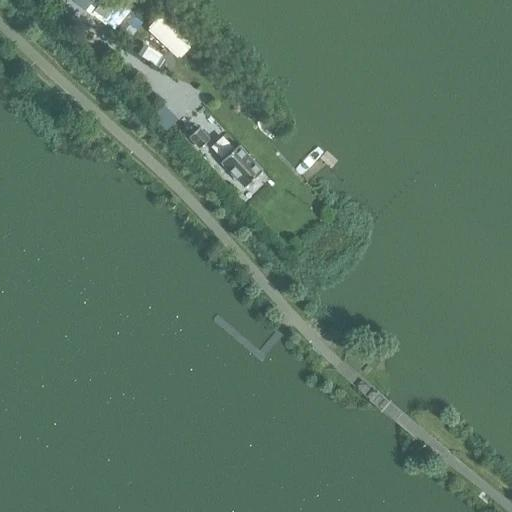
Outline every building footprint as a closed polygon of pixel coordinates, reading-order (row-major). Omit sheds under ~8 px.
[(80,0),(89,9),(98,0),(80,0)] [(128,7),(123,17),(138,25),(143,14),(128,7)] [(159,12),(150,22),(181,53),(191,43),(159,12)] [(202,123),(190,134),(200,145),(212,134),(202,123)] [(237,145),(220,160),(244,187),(261,171),(237,145)]
